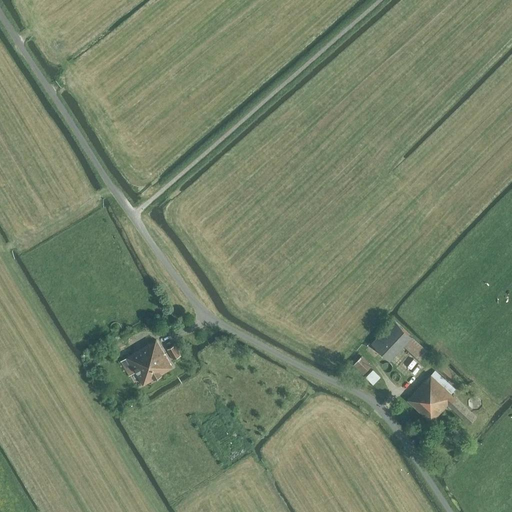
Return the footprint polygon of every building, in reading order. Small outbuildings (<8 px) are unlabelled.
[(428,350),(394,319),(372,343),(391,360),(405,346),(420,360),(428,350)] [(158,339),(122,360),(130,375),(136,372),(143,385),(174,367),(158,339)] [(181,355),(176,345),(168,349),(174,359),(181,355)] [(365,374),(372,367),(363,357),(355,364),(365,374)] [(449,379),(455,374),(443,363),(437,369),(449,379)] [(373,384),(380,377),(374,370),(367,376),(373,384)] [(477,416),(464,403),(456,395),(459,392),(436,370),(408,400),(431,421),(448,404),(470,424),(477,416)]
